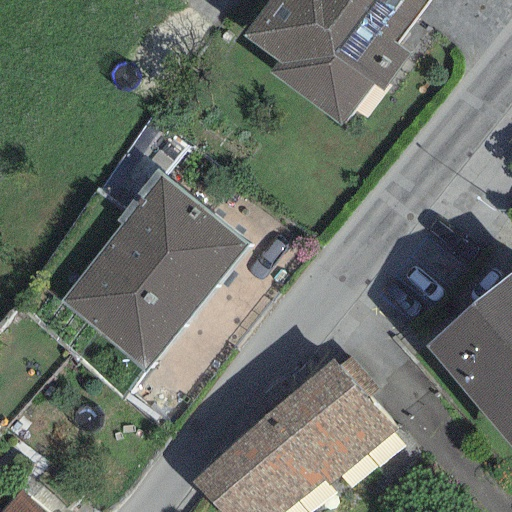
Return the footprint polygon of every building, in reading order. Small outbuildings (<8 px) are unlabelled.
[(266,0),(240,34),(277,62),(269,72),(342,128),(376,83),(384,89),(409,56),(393,45),(427,0),(266,0)] [(250,245),(157,168),(115,219),(122,225),(59,301),(145,371),(250,245)] [(511,271),(423,345),(511,451),(511,271)] [(331,360),(192,482),(218,511),(285,511),(325,481),(330,485),(397,430),(367,398),(377,390),(352,357),(337,368),(331,360)] [(42,511),(19,492),(0,511),(42,511)]
